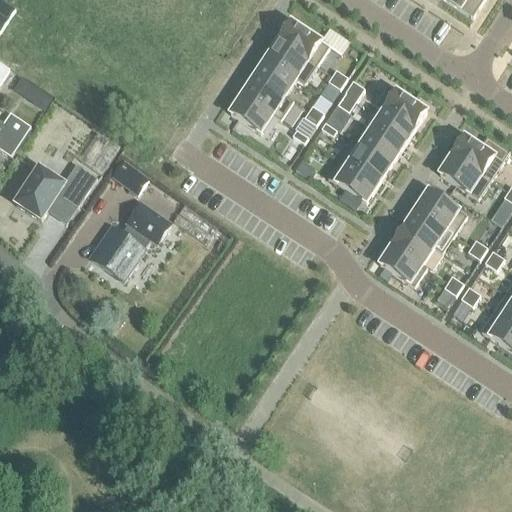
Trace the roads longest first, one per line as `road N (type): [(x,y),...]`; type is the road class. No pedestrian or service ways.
road 1 (residential): [(183,154),(325,245),(365,296),(511,391)]
road 2 (residential): [(316,511),(98,352),(0,258)]
road 3 (residential): [(467,77),(349,0)]
